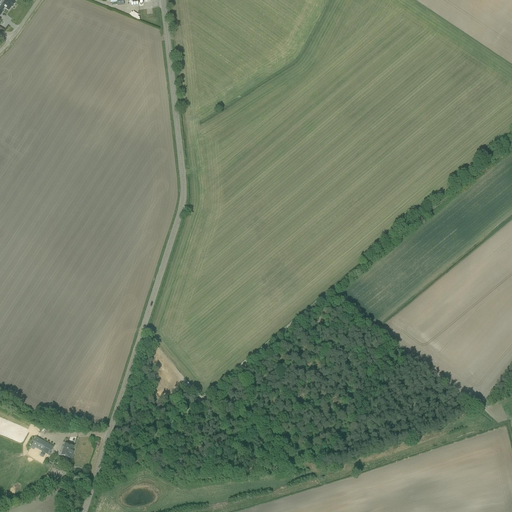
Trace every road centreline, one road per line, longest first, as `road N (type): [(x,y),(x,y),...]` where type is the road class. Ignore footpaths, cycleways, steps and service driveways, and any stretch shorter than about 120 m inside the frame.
road 1 (track): [(511,144),(92,485)]
road 2 (tertiary): [(83,511),(182,202),(162,0)]
